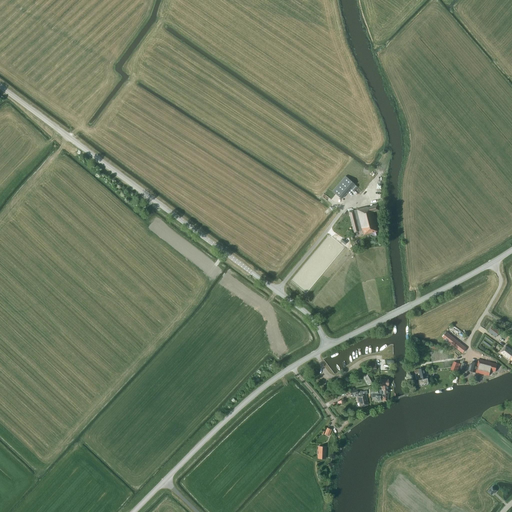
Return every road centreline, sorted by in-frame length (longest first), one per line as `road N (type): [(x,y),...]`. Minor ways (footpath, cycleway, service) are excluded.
road 1 (tertiary): [(327,346),(305,312),(0,86)]
road 2 (unclassified): [(133,511),(256,392),(327,346)]
road 3 (tertiary): [(327,346),(492,263)]
